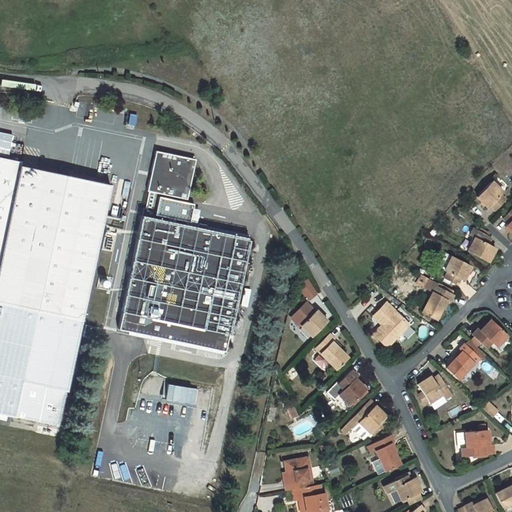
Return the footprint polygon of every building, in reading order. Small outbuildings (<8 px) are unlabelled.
[(105,118),(126,124),(129,113),(108,107),(105,118)] [(0,131),(0,153),(10,156),(14,135),(0,131)] [(196,159),(155,151),(147,192),(187,200),(196,159)] [(21,162),(0,157),(0,413),(59,426),(110,185),(20,166),(21,162)] [(502,192),(491,181),(476,197),(487,208),(490,205),(495,210),(505,200),(500,195),(502,192)] [(506,225),(511,231),(511,208),(503,218),(508,223),(506,225)] [(153,210),(145,209),(143,217),(152,218),(153,210)] [(143,217),(141,216),(118,329),(225,351),(249,238),(152,218),(143,217)] [(479,231),(473,228),(470,235),(474,237),(467,251),(488,262),(495,248),(487,244),(491,237),(484,234),(479,231)] [(463,280),(470,266),(451,256),(444,270),(447,272),(444,278),(456,285),(460,278),(463,280)] [(426,278),(422,287),(432,292),(421,313),(435,320),(441,308),(446,300),(448,301),(449,301),(453,294),(436,286),(437,283),(426,278)] [(299,288),(311,301),(320,293),(308,280),(299,288)] [(291,316),(312,336),(327,321),(316,310),(315,311),(305,302),(291,316)] [(375,313),(384,323),(382,325),(373,334),(387,347),(409,325),(386,302),(375,313)] [(375,313),(372,316),(382,325),(384,323),(375,313)] [(507,336),(490,319),(480,330),(477,328),(471,334),(485,348),(491,341),(496,346),(507,336)] [(338,348),(331,342),(333,340),(334,339),(328,334),(315,348),(320,353),(315,358),(315,361),(322,368),(325,368),(330,363),(337,369),(348,358),(338,348)] [(468,339),(464,343),(459,349),(459,350),(461,351),(455,358),(446,368),(457,379),(478,357),(482,360),(485,356),(468,339)] [(340,346),(333,340),(331,342),(338,348),(340,346)] [(461,351),(459,350),(453,356),(455,358),(461,351)] [(357,376),(351,370),(332,388),(331,387),(320,397),(328,405),(339,395),(349,406),(366,389),(355,378),(357,376)] [(451,394),(438,375),(432,379),(430,376),(417,384),(422,392),(418,395),(423,403),(427,400),(429,402),(441,394),(444,399),(451,394)] [(386,416),(369,400),(349,420),(355,426),(352,428),(363,439),(370,432),(384,418),(386,416)] [(387,420),(384,418),(370,432),(373,435),(387,420)] [(355,426),(349,420),(340,430),(344,433),(351,427),(352,428),(355,426)] [(488,429),(464,432),(466,447),(460,448),(461,456),(493,453),(492,444),(489,445),(488,429)] [(393,441),(390,435),(371,444),(375,450),(385,471),(400,464),(394,452),(390,443),(392,442),(393,441)] [(375,450),(371,444),(366,446),(370,453),(375,450)] [(307,457),(284,462),(286,473),(288,483),(284,484),(286,490),(292,489),(307,486),(306,480),(308,480),(306,469),(309,469),(307,457)] [(408,472),(394,478),(395,480),(383,486),(386,493),(396,489),(401,500),(406,498),(409,505),(422,499),(419,492),(421,491),(414,477),(411,479),(408,472)] [(321,494),(319,484),(312,485),(307,486),(292,489),(294,500),(299,499),(304,498),(307,511),(306,511),(327,511),(324,494),(321,494)] [(511,485),(507,487),(495,493),(502,508),(511,502),(511,485)] [(351,504),(346,495),(339,499),(344,508),(351,504)] [(471,502),(463,506),(463,507),(465,511),(492,511),(486,498),(472,505),(471,502)]
